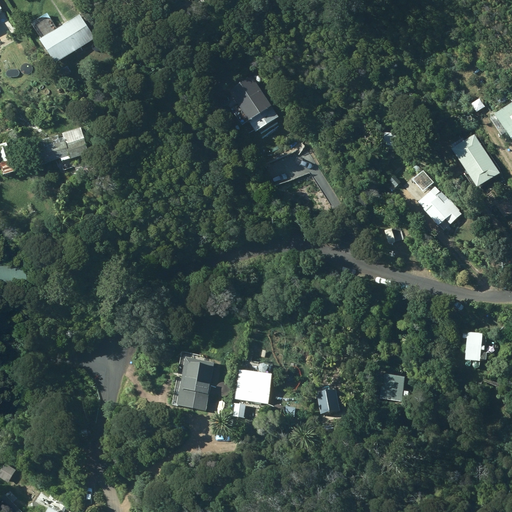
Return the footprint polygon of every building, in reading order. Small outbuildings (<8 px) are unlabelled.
[(82,14),(43,39),(58,63),(97,38),(82,14)] [(68,65),(61,71),(65,77),(73,72),(68,65)] [(230,91),(260,132),(282,116),(253,75),(230,91)] [(37,94),(43,103),(49,99),(43,90),(37,94)] [(510,131),(511,134),(511,104),(493,118),(504,135),(510,131)] [(74,159),(91,153),(82,127),(64,134),(67,141),(39,151),(43,165),(73,155),(74,159)] [(399,134),(384,132),(381,148),(397,150),(399,134)] [(455,148),(481,188),(502,174),(476,134),(455,148)] [(8,145),(0,147),(0,148),(4,161),(2,162),(5,175),(19,171),(15,158),(12,159),(8,145)] [(277,172),(294,164),(289,155),(272,162),(277,172)] [(95,160),(76,166),(80,178),(99,172),(95,160)] [(436,184),(423,171),(412,182),(425,195),(436,184)] [(425,209),(441,225),(448,219),(452,224),(463,214),(460,211),(461,210),(451,200),(447,204),(435,191),(422,203),(426,208),(425,209)] [(26,264),(0,265),(0,287),(28,286),(26,264)] [(442,329),(441,340),(449,340),(449,329),(442,329)] [(480,361),(482,333),(467,332),(465,360),(480,361)] [(172,405),(206,411),(215,362),(209,361),(209,356),(181,351),(172,405)] [(239,369),(235,399),(267,403),(271,374),(239,369)] [(381,387),(379,398),(402,401),(402,400),(407,400),(408,391),(403,390),(404,377),(384,374),(382,387),(381,387)] [(318,392),(321,413),(339,411),(336,390),(318,392)] [(246,405),(234,403),(232,415),(244,417),(246,405)] [(0,477),(10,483),(17,470),(7,465),(0,476),(0,477)] [(46,503),(49,500),(48,496),(45,493),(41,493),(39,496),(39,500),(42,503),(46,503)] [(4,511),(23,511),(12,501),(3,510),(4,511)]
